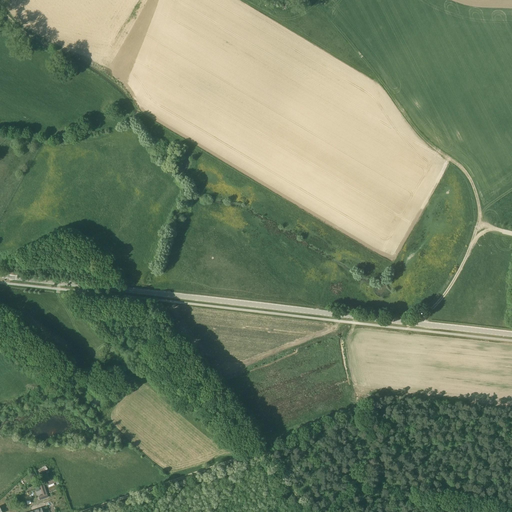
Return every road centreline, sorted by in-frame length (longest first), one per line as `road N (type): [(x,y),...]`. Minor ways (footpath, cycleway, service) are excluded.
road 1 (tertiary): [(511,334),(4,276)]
road 2 (track): [(410,323),(446,293),(463,263),(478,222),(476,195),(465,171),(417,133),(314,0)]
road 3 (track): [(308,511),(260,453),(79,511)]
